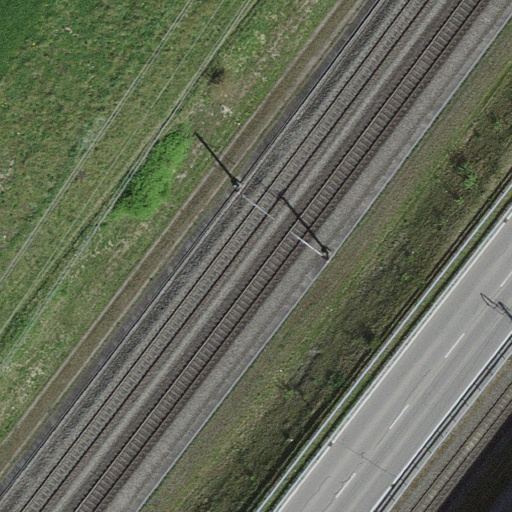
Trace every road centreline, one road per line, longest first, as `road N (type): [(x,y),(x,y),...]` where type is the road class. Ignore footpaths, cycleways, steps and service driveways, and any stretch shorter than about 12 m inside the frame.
road 1 (track): [(348,0),(0,460)]
road 2 (primary): [(327,511),(511,271)]
